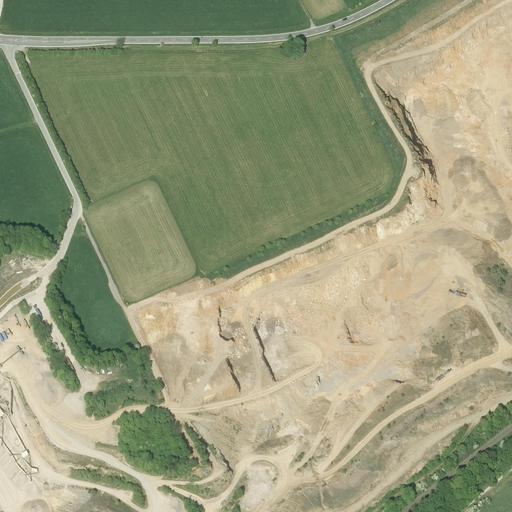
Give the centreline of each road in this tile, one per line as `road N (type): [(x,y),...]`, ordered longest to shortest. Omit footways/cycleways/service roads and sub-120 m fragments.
road 1 (track): [(403,0),(336,33),(292,43),(5,50)]
road 2 (secondary): [(387,0),(316,31),(268,38),(0,39)]
